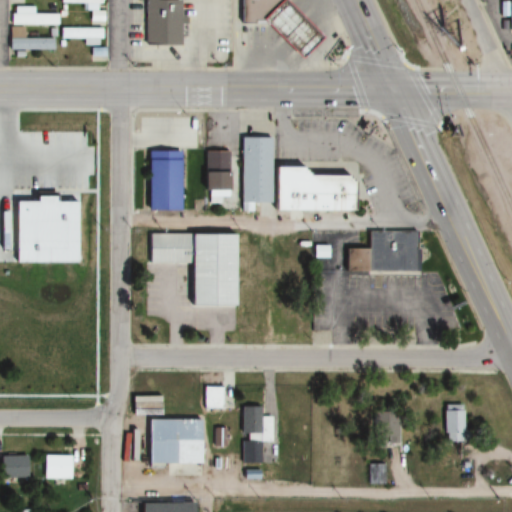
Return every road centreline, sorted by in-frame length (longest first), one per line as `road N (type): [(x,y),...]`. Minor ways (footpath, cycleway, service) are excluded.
road 1 (residential): [(117,0),(120,358),(111,511)]
road 2 (secondary): [(0,87),(511,91)]
road 3 (residential): [(120,358),(480,356),(511,343)]
road 4 (primary): [(396,91),(511,338)]
